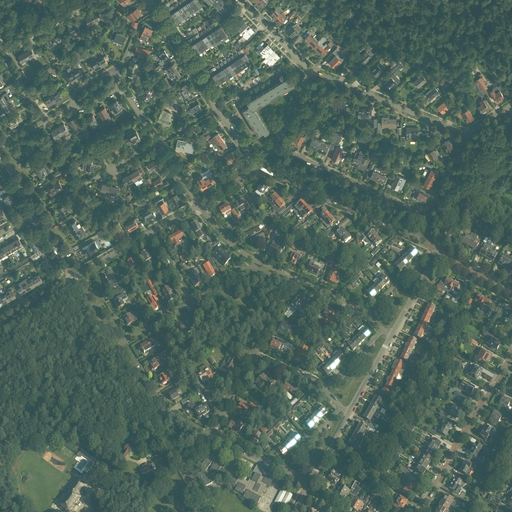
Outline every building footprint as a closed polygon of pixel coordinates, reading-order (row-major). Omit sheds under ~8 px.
[(195,11),(198,8),(192,0),(191,0),(189,2),(195,11)] [(192,0),(198,8),(202,6),(198,0),(192,0)] [(218,9),(219,8),(226,1),(224,0),(221,0),(215,6),(218,9)] [(218,9),(216,11),(219,14),(221,12),(223,13),(226,10),(225,9),(227,6),(229,5),(226,1),(219,8),(218,9)] [(191,13),(195,11),(189,2),(185,4),(190,11),(191,13)] [(187,16),(191,13),(190,11),(185,4),(182,7),(187,16)] [(283,10),(278,5),(275,8),(269,14),(275,19),(282,11),(283,10)] [(116,15),(117,15),(120,13),(125,9),(124,7),(117,10),(114,13),(116,15)] [(182,7),(178,9),(182,15),(185,20),(189,17),(187,16),(182,7)] [(301,17),(307,12),(303,8),(297,13),(301,17)] [(138,11),(137,9),(127,15),(131,20),(140,14),(141,13),(139,10),(138,11)] [(182,22),(185,20),(182,15),(178,9),(175,11),(182,22)] [(99,12),(101,17),(102,17),(107,24),(111,22),(103,10),(99,12)] [(97,24),(99,22),(98,19),(101,17),(99,12),(97,11),(91,14),(97,24)] [(178,24),(182,22),(175,11),(171,14),(178,24)] [(279,24),(285,18),(287,16),(282,11),(275,19),(279,24)] [(97,24),(91,14),(85,17),(89,24),(93,22),(95,25),(97,24)] [(238,29),(245,21),(242,18),(241,20),(239,22),(237,20),(235,22),(236,24),(235,26),(238,29)] [(241,32),(249,24),(245,21),(238,29),(241,32)] [(79,31),(78,30),(80,29),(76,23),(69,26),(73,33),(70,34),(73,39),(74,39),(82,34),(80,30),(79,31)] [(286,30),(289,33),(288,34),(291,36),(291,35),(292,36),(298,30),(299,32),(302,28),(296,23),(294,25),(293,24),(292,25),(286,30)] [(244,35),(245,34),(252,28),(249,24),(241,32),(244,35)] [(87,26),(85,28),(89,36),(93,34),(91,31),(87,26)] [(223,37),(226,35),(221,26),(217,28),(223,37)] [(313,47),(318,41),(313,36),(315,34),(313,32),(316,29),(313,26),(307,32),(309,34),(305,38),(313,47)] [(146,41),(149,36),(151,29),(145,27),(140,39),(146,41)] [(219,40),(223,37),(217,28),(214,31),(219,40)] [(250,38),(253,36),(251,34),(253,32),(255,31),(252,28),(245,34),(244,35),(247,38),(249,36),(250,38)] [(123,44),(126,36),(117,33),(117,32),(114,30),(110,39),(113,41),(114,40),(123,44)] [(214,31),(210,33),(216,42),(217,45),(221,42),(219,40),(214,31)] [(58,47),(61,46),(59,42),(62,40),(58,33),(52,36),(58,47)] [(212,44),(216,42),(210,33),(206,35),(212,44)] [(208,47),(212,44),(206,35),(202,38),(207,45),(208,47)] [(338,46),(346,38),(343,35),(335,43),(338,46)] [(58,47),(52,36),(46,40),(50,47),(54,45),(56,49),(58,47)] [(322,43),(326,39),(323,36),(318,41),(313,47),(316,49),(317,48),(323,55),(331,47),(330,46),(332,45),(329,42),(327,44),(326,43),(324,45),(322,43)] [(391,36),(385,42),(389,45),(395,39),(391,36)] [(205,49),(208,47),(207,45),(202,38),(199,40),(205,49)] [(201,52),(205,49),(199,40),(196,42),(201,51),(201,52)] [(198,54),(201,52),(201,51),(196,42),(192,45),(198,54)] [(264,47),(262,46),(257,51),(261,56),(263,54),(271,47),(268,44),(266,45),(264,47)] [(266,57),(274,50),(271,47),(263,54),(266,57)] [(31,64),(34,62),(32,59),(33,59),(31,56),(34,54),(31,48),(24,52),(28,58),(31,64)] [(373,53),(368,48),(366,51),(365,50),(362,53),(363,54),(359,59),(357,60),(360,63),(362,62),(364,64),(371,56),(373,53)] [(79,64),(80,63),(83,61),(80,56),(76,50),(73,52),(70,54),(75,63),(79,64)] [(168,56),(164,50),(159,54),(158,52),(154,54),(157,58),(159,57),(160,60),(163,59),(168,56)] [(274,50),(266,57),(265,59),(268,62),(269,60),(277,53),(274,50)] [(31,64),(28,58),(24,52),(18,55),(22,61),(25,59),(29,65),(31,64)] [(137,59),(140,60),(145,61),(147,55),(143,54),(138,53),(137,59)] [(280,56),(277,53),(269,60),(268,62),(273,67),(282,59),(281,59),(279,57),(280,56)] [(247,66),(251,63),(245,54),(241,57),(246,65),(247,66)] [(335,68),(342,60),(336,55),(329,63),(335,68)] [(100,56),(97,58),(98,60),(101,66),(107,63),(104,56),(101,58),(100,56)] [(243,68),(247,66),(246,65),(241,57),(237,59),(243,68)] [(91,63),(89,64),(93,70),(95,69),(95,70),(101,66),(98,60),(97,58),(96,58),(90,61),(91,63)] [(131,61),(126,73),(133,76),(139,64),(138,64),(140,60),(137,59),(134,58),(132,61),(131,61)] [(237,59),(234,61),(238,68),(240,70),(241,72),(244,70),(243,68),(237,59)] [(425,69),(432,62),(428,59),(421,66),(425,69)] [(9,70),(14,67),(10,60),(5,63),(9,70)] [(234,61),(230,64),(236,73),(237,74),(241,72),(240,70),(238,68),(234,61)] [(385,66),(380,62),(371,71),(375,76),(377,74),(378,75),(381,72),(380,71),(385,66)] [(402,66),(398,62),(389,71),(393,74),(402,66)] [(171,74),(177,70),(173,64),(167,68),(171,74)] [(233,75),(236,73),(230,64),(227,66),(233,75)] [(229,78),(233,75),(227,66),(223,69),(228,76),(229,78)] [(76,71),(74,67),(71,69),(77,80),(83,76),(79,69),(76,71)] [(71,84),(77,80),(71,69),(68,71),(70,74),(66,76),(71,84)] [(225,80),(229,78),(228,76),(223,69),(219,71),(225,80)] [(174,79),(180,76),(177,70),(171,74),(174,79)] [(222,82),(225,80),(219,71),(216,73),(222,82)] [(218,85),(222,82),(216,73),(212,76),(218,85)] [(414,82),(416,84),(419,86),(426,80),(421,74),(414,81),(414,82)] [(389,89),(396,82),(393,79),(395,77),(393,75),(391,76),(384,84),(389,89)] [(294,86),(289,76),(247,102),(249,105),(243,109),(258,135),(263,132),(265,134),(268,132),(255,109),(294,86)] [(486,94),(488,92),(486,88),(487,87),(480,77),(478,79),(476,80),(486,94)] [(15,82),(17,86),(19,85),(20,86),(24,84),(21,78),(15,82)] [(180,95),(189,90),(185,84),(179,87),(180,90),(178,91),(178,92),(180,95)] [(55,101),(62,97),(55,86),(49,90),(52,95),(55,101)] [(437,88),(434,86),(425,94),(430,99),(440,90),(437,88)] [(496,102),(504,97),(497,87),(490,91),(496,102)] [(152,91),(145,88),(141,97),(148,101),(148,100),(151,101),(152,101),(154,97),(157,91),(153,89),(152,91)] [(186,99),(192,95),(189,90),(180,95),(182,98),(183,98),(184,98),(185,99),(186,98),(186,99)] [(0,104),(5,102),(8,100),(10,99),(6,93),(0,96),(0,104)] [(49,105),(55,101),(52,95),(45,99),(49,105)] [(447,98),(445,96),(440,101),(442,103),(437,107),(442,112),(452,104),(447,98)] [(455,107),(465,98),(463,96),(453,105),(455,107)] [(344,106),(344,98),(331,98),(331,108),(335,108),(335,106),(339,106),(339,112),(345,112),(345,106),(344,106)] [(9,107),(13,105),(10,99),(8,100),(5,102),(0,104),(0,108),(2,112),(9,107)] [(173,100),(169,102),(172,108),(179,105),(178,104),(175,99),(173,100)] [(481,112),(488,107),(482,99),(476,104),(477,106),(481,112)] [(123,111),(116,101),(110,104),(115,112),(113,113),(115,115),(119,112),(120,113),(123,111)] [(193,115),(196,113),(202,110),(198,104),(190,109),(193,115)] [(104,108),(98,111),(103,118),(106,116),(109,121),(111,119),(113,124),(116,122),(113,116),(110,117),(109,115),(104,108)] [(371,117),(371,109),(358,109),(358,117),(371,117)] [(473,117),(468,109),(463,112),(462,110),(457,114),(459,117),(463,114),(467,121),(473,117)] [(169,126),(173,119),(170,118),(172,114),(162,110),(161,113),(157,121),(169,126)] [(11,127),(18,123),(17,123),(22,120),(19,114),(8,121),(11,127)] [(97,122),(93,115),(87,118),(92,127),(95,124),(98,128),(100,127),(102,131),(103,131),(105,130),(100,121),(97,122)] [(75,132),(81,128),(75,117),(68,121),(75,132)] [(388,119),(388,117),(382,117),(382,123),(378,123),(378,133),(382,133),(382,128),(396,128),(396,119),(388,119)] [(205,137),(210,134),(208,130),(213,127),(209,121),(203,126),(205,129),(202,130),(205,134),(204,134),(205,137)] [(61,134),(68,130),(64,124),(57,127),(61,134)] [(55,138),(61,134),(57,127),(51,131),(55,138)] [(86,140),(92,137),(86,127),(81,130),(86,140)] [(306,142),(308,138),(311,132),(312,129),(309,128),(303,140),(306,142)] [(418,132),(418,128),(406,128),(406,135),(406,137),(407,137),(407,141),(419,141),(419,132),(418,132)] [(130,137),(125,139),(127,143),(132,141),(133,142),(140,138),(136,132),(136,131),(129,135),(129,136),(130,137)] [(300,144),(304,136),(301,134),(302,133),(299,131),(294,141),(300,144)] [(335,147),(336,147),(343,133),(339,131),(338,134),(333,146),(336,147),(335,147)] [(211,138),(215,144),(222,139),(218,133),(211,138)] [(333,146),(338,134),(336,133),(328,148),(332,150),(332,149),(333,146)] [(359,135),(357,140),(367,144),(369,140),(359,135)] [(317,150),(320,142),(321,141),(313,137),(309,146),(317,150)] [(104,147),(99,138),(95,140),(98,145),(98,144),(100,149),(104,147)] [(178,139),(175,149),(192,153),(194,145),(193,145),(194,141),(191,140),(186,138),(185,141),(178,139)] [(222,139),(215,144),(214,145),(219,150),(226,145),(222,139)] [(449,142),(448,140),(442,144),(447,151),(452,148),(451,145),(452,145),(450,142),(449,142)] [(325,153),(328,148),(329,144),(321,141),(320,142),(317,150),(325,153)] [(28,155),(31,153),(30,152),(33,149),(31,146),(34,145),(33,142),(23,147),(27,153),(28,155)] [(112,154),(118,151),(113,142),(107,146),(112,154)] [(52,153),(57,151),(54,145),(44,151),(46,154),(51,151),(52,153)] [(344,158),(345,156),(344,156),(347,151),(337,147),(331,159),(338,162),(339,159),(342,160),(344,157),(344,158)] [(432,160),(437,157),(436,155),(439,154),(435,148),(427,153),(425,154),(425,155),(426,158),(428,158),(430,157),(432,160)] [(366,157),(372,160),(374,156),(375,156),(377,151),(373,149),(366,157)] [(230,164),(234,161),(233,159),(235,157),(231,151),(225,156),(229,162),(229,161),(230,164)] [(360,160),(362,155),(359,154),(357,158),(354,157),(351,163),(357,166),(360,160)] [(85,162),(82,161),(78,160),(78,161),(82,161),(95,164),(96,157),(85,155),(84,157),(86,158),(85,162)] [(212,165),(222,158),(220,155),(219,156),(210,162),(212,165)] [(363,169),(368,158),(362,156),(361,160),(360,160),(357,166),(363,169)] [(46,166),(42,160),(40,161),(33,165),(37,171),(48,165),(47,165),(46,166)] [(156,172),(160,170),(158,166),(155,160),(148,164),(148,165),(146,166),(150,173),(155,170),(156,172)] [(81,168),(94,170),(95,164),(82,161),(78,161),(78,163),(81,164),(81,168)] [(402,168),(404,164),(398,161),(393,172),(397,174),(400,167),(402,168)] [(72,175),(75,174),(70,164),(67,166),(72,175)] [(40,177),(47,173),(49,172),(47,168),(49,167),(48,165),(37,171),(40,177)] [(377,180),(381,171),(382,169),(375,166),(370,177),(377,180)] [(431,169),(429,168),(428,170),(427,169),(425,169),(424,170),(422,174),(425,175),(427,177),(427,176),(433,180),(437,172),(431,169)] [(143,173),(140,169),(138,170),(138,169),(130,174),(134,180),(133,180),(137,185),(143,182),(140,179),(142,177),(141,175),(143,173)] [(61,170),(50,176),(52,179),(63,173),(61,170)] [(383,183),(386,177),(383,175),(384,172),(381,171),(377,180),(383,183)] [(208,186),(214,182),(210,176),(212,175),(210,172),(203,176),(208,186)] [(126,185),(133,180),(134,180),(130,174),(122,179),(126,185)] [(399,176),(397,175),(396,174),(391,186),(397,189),(398,187),(401,188),(405,179),(399,176)] [(202,176),(201,175),(196,178),(199,183),(198,183),(201,187),(200,187),(201,189),(202,188),(202,189),(208,186),(203,176),(202,176)] [(429,188),(433,180),(427,176),(427,177),(423,184),(429,188)] [(152,182),(155,187),(163,183),(160,178),(152,182)] [(51,195),(59,190),(63,188),(59,181),(47,188),(51,195)] [(107,196),(110,186),(103,184),(101,187),(100,189),(101,189),(101,190),(105,191),(103,197),(106,198),(107,196)] [(264,184),(255,193),(260,198),(264,195),(263,194),(269,188),(264,184)] [(117,199),(117,192),(118,188),(110,186),(107,196),(117,199)] [(175,205),(181,201),(176,194),(177,194),(175,191),(173,187),(169,190),(172,196),(171,197),(175,205)] [(4,189),(0,191),(0,190),(0,200),(0,202),(4,199),(7,204),(9,202),(10,204),(14,202),(9,194),(7,195),(4,189)] [(424,202),(427,196),(416,190),(413,196),(424,202)] [(280,200),(275,195),(271,199),(270,197),(266,201),(271,207),(280,200)] [(244,203),(240,197),(234,201),(237,205),(235,206),(238,209),(239,209),(240,212),(245,209),(246,211),(250,209),(246,202),(244,203)] [(162,198),(154,202),(157,206),(157,205),(162,213),(168,209),(164,202),(164,201),(162,198)] [(280,210),(285,205),(280,200),(271,207),(273,210),(277,206),(280,210)] [(307,206),(303,201),(297,205),(294,207),(297,211),(294,213),(296,216),(298,214),(300,213),(307,206)] [(62,202),(56,205),(58,208),(62,215),(71,210),(67,203),(64,205),(62,202)] [(219,210),(222,216),(226,213),(227,215),(231,213),(230,211),(231,211),(227,205),(219,210)] [(284,215),(293,207),(292,205),(283,213),(284,215)] [(300,213),(298,214),(303,220),(307,216),(308,216),(310,214),(312,211),(307,206),(300,213)] [(147,221),(150,220),(149,219),(155,215),(152,209),(143,214),(147,221)] [(242,222),(235,209),(231,211),(235,218),(234,218),(236,221),(237,220),(239,223),(242,222)] [(261,217),(264,214),(260,209),(256,212),(256,214),(257,215),(258,216),(259,216),(261,217)] [(112,220),(118,217),(115,211),(109,214),(112,220)] [(323,224),(330,216),(325,211),(320,216),(321,216),(320,217),(322,219),(319,221),(322,224),(323,223),(323,224)] [(331,226),(333,225),(332,224),(335,221),(330,216),(323,224),(327,228),(330,226),(331,226)] [(126,224),(130,231),(133,229),(132,228),(138,225),(137,223),(139,221),(137,218),(126,224)] [(491,227),(493,223),(484,219),(483,222),(485,223),(487,224),(489,225),(486,231),(488,232),(491,227)] [(303,230),(311,222),(309,220),(301,227),(303,230)] [(74,222),(68,225),(72,232),(81,227),(79,224),(77,225),(74,222)] [(191,226),(190,226),(192,230),(193,229),(196,234),(196,233),(200,238),(205,235),(202,230),(201,230),(196,222),(191,225),(191,226)] [(118,238),(124,235),(120,229),(121,228),(118,223),(113,226),(116,230),(113,231),(118,238)] [(293,229),(295,232),(302,226),(299,223),(293,229)] [(269,240),(274,228),(275,225),(271,224),(269,228),(270,228),(268,232),(266,238),(269,240)] [(81,226),(81,227),(72,232),(76,238),(81,235),(81,236),(86,234),(81,226)] [(341,239),(343,237),(346,234),(341,229),(336,234),(341,239)] [(101,240),(108,236),(104,230),(97,234),(101,240)] [(261,232),(259,230),(255,232),(254,230),(245,235),(248,240),(248,239),(249,239),(252,244),(264,238),(261,232)] [(368,245),(369,245),(371,242),(377,237),(372,232),(367,237),(364,240),(369,244),(368,245)] [(182,236),(180,233),(174,236),(178,243),(179,245),(187,241),(183,235),(182,236)] [(346,243),(351,238),(346,234),(343,237),(341,239),(338,241),(340,243),(341,242),(343,245),(343,246),(340,249),(343,252),(349,247),(346,243)] [(364,240),(367,237),(363,234),(357,240),(356,242),(358,244),(360,244),(364,240)] [(470,243),(475,236),(472,234),(470,236),(466,234),(462,243),(468,246),(470,243)] [(174,248),(179,245),(178,243),(174,236),(168,239),(172,245),(174,248)] [(479,243),(476,242),(477,240),(476,240),(478,237),(475,236),(470,243),(468,246),(475,250),(479,243)] [(33,258),(40,254),(41,253),(38,248),(41,247),(35,237),(29,241),(35,252),(31,255),(33,258)] [(371,242),(369,245),(371,247),(373,244),(376,247),(381,242),(377,237),(371,242)] [(17,248),(22,245),(18,238),(13,242),(17,248)] [(97,248),(93,241),(82,248),(84,252),(84,253),(85,255),(86,255),(89,253),(90,254),(93,253),(92,251),(97,248)] [(12,251),(17,248),(13,242),(8,245),(12,251)] [(280,246),(273,243),(269,252),(275,255),(275,256),(279,257),(282,250),(283,250),(285,247),(281,245),(280,246)] [(488,255),(492,248),(485,244),(479,255),(485,258),(487,255),(488,255)] [(6,254),(12,251),(8,245),(3,248),(6,254)] [(411,249),(409,247),(407,249),(409,252),(407,253),(412,259),(417,254),(412,249),(411,249)] [(224,252),(219,248),(213,255),(224,266),(231,259),(226,255),(227,254),(226,254),(224,252)] [(371,254),(373,256),(380,250),(377,248),(371,254)] [(496,255),(497,254),(494,252),(496,250),(492,248),(488,255),(487,255),(485,258),(493,262),(496,255)] [(145,262),(151,259),(147,251),(141,255),(145,262)] [(49,263),(46,259),(47,258),(44,252),(41,253),(40,254),(43,260),(40,263),(42,267),(44,266),(46,270),(52,266),(49,262),(49,263)] [(292,255),(288,262),(295,265),(298,260),(299,260),(301,256),(297,254),(293,252),(292,255)] [(408,263),(412,259),(407,253),(403,258),(408,263)] [(327,266),(330,259),(331,256),(327,254),(325,257),(327,258),(324,264),(320,262),(319,264),(314,262),(313,266),(310,264),(306,271),(317,276),(320,269),(321,266),(323,266),(324,265),(327,266)] [(507,265),(510,259),(510,258),(511,257),(504,254),(498,265),(504,268),(506,264),(507,265)] [(216,266),(215,266),(213,263),(214,263),(211,258),(207,260),(209,263),(203,267),(210,278),(216,275),(215,273),(218,272),(217,270),(218,269),(216,266)] [(336,284),(338,278),(336,277),(338,273),(330,269),(335,260),(331,258),(329,262),(330,262),(327,268),(330,269),(327,276),(328,276),(326,280),(333,283),(336,284)] [(378,260),(375,258),(369,263),(372,266),(378,260)] [(404,267),(408,263),(403,258),(399,262),(404,267)] [(132,271),(138,268),(133,259),(126,264),(130,272),(132,271)] [(399,271),(404,267),(399,262),(394,266),(399,271)] [(114,281),(110,275),(112,274),(109,269),(106,271),(109,275),(108,276),(101,280),(104,287),(111,283),(111,282),(114,281)] [(195,287),(201,283),(196,275),(199,273),(196,269),(191,272),(193,275),(189,277),(195,287)] [(155,278),(151,281),(152,283),(157,280),(157,281),(166,277),(164,273),(156,278),(155,278)] [(37,284),(42,281),(38,274),(33,277),(33,278),(37,284)] [(31,287),(37,284),(33,278),(33,277),(32,275),(26,278),(31,287)] [(385,286),(389,282),(384,276),(379,281),(385,286)] [(26,290),(31,287),(26,278),(21,281),(26,290)] [(447,294),(449,291),(450,290),(450,289),(454,282),(448,279),(446,282),(442,280),(438,286),(440,287),(443,288),(442,289),(441,291),(447,294)] [(21,293),(26,290),(21,281),(18,282),(19,283),(16,285),(17,287),(16,288),(19,293),(21,292),(21,293)] [(380,290),(385,286),(379,281),(375,285),(380,290)] [(456,292),(460,285),(454,282),(450,289),(450,290),(449,291),(452,292),(453,290),(456,292)] [(113,285),(111,283),(104,287),(108,292),(118,286),(116,284),(113,285)] [(155,296),(159,294),(153,285),(149,287),(155,296)] [(376,294),(380,290),(375,285),(371,289),(376,294)] [(13,289),(11,286),(5,290),(10,300),(16,296),(12,290),(13,289),(13,290),(13,289)] [(127,292),(132,290),(130,286),(119,293),(120,295),(126,291),(127,292)] [(174,299),(170,291),(168,288),(162,291),(168,302),(174,299)] [(371,299),(376,294),(371,289),(366,293),(371,299)] [(5,303),(10,300),(5,290),(0,292),(2,296),(1,296),(5,303)] [(301,294),(292,303),(299,309),(300,307),(306,313),(309,310),(311,312),(314,309),(312,307),(314,305),(313,304),(316,302),(313,300),(309,304),(306,301),(307,300),(301,294)] [(127,299),(125,295),(120,298),(113,301),(118,309),(124,306),(122,302),(127,299)] [(481,305),(485,299),(478,295),(475,302),(481,305)] [(152,296),(147,298),(154,311),(160,307),(154,297),(153,298),(152,296)] [(488,318),(493,309),(490,307),(491,304),(490,303),(491,302),(485,299),(481,305),(478,312),(485,316),(488,318)] [(432,313),(435,307),(429,304),(426,310),(432,312),(432,313)] [(128,326),(134,322),(133,322),(137,319),(133,313),(134,312),(133,309),(136,307),(135,305),(128,309),(131,314),(123,318),(126,323),(127,326),(128,326)] [(324,320),(322,322),(326,325),(328,323),(331,325),(334,323),(336,320),(341,315),(337,311),(335,314),(333,312),(328,308),(326,311),(325,310),(324,312),(324,313),(322,315),(326,318),(325,320),(324,320)] [(430,318),(432,313),(432,312),(426,310),(423,315),(430,318)] [(511,313),(508,311),(507,312),(504,311),(502,316),(504,317),(503,318),(511,323),(511,321),(511,313)] [(427,323),(430,318),(423,315),(421,320),(427,323)] [(185,334),(193,329),(191,326),(192,326),(188,319),(178,325),(179,326),(173,329),(176,335),(183,331),(185,334)] [(425,329),(427,323),(421,320),(418,326),(425,329)] [(293,328),(283,323),(281,326),(280,326),(278,329),(279,329),(278,331),(283,333),(283,332),(289,336),(293,328)] [(358,331),(360,333),(365,339),(370,334),(362,326),(358,331)] [(422,334),(425,329),(418,326),(416,331),(422,334)] [(420,340),(422,334),(416,331),(413,337),(420,340)] [(361,343),(365,339),(360,333),(356,338),(361,343)] [(495,350),(497,350),(499,346),(498,346),(499,344),(498,343),(499,341),(488,334),(486,337),(489,339),(486,344),(491,347),(491,348),(495,350)] [(477,347),(478,344),(465,336),(464,339),(477,347)] [(414,346),(416,340),(410,337),(407,343),(414,346)] [(361,343),(356,338),(352,342),(351,341),(350,341),(351,342),(357,347),(361,343)] [(274,341),(270,348),(278,352),(279,348),(282,350),(283,347),(290,350),(292,346),(279,339),(277,342),(274,341)] [(352,351),(357,347),(351,342),(350,341),(349,339),(347,341),(346,340),(343,342),(347,346),(345,349),(347,351),(350,349),(352,351)] [(157,343),(155,340),(152,342),(152,340),(140,347),(144,353),(151,349),(155,346),(154,345),(157,343)] [(411,351),(414,346),(407,343),(405,348),(411,351)] [(173,349),(170,345),(161,350),(156,353),(158,355),(169,349),(170,351),(173,349)] [(296,356),(294,360),(301,363),(307,349),(300,346),(297,353),(295,352),(294,355),(296,356)] [(409,357),(411,351),(405,348),(402,354),(409,357)] [(492,355),(484,351),(483,352),(482,351),(479,356),(477,355),(474,360),(478,362),(479,363),(485,366),(488,361),(489,361),(489,360),(492,355)] [(340,363),(345,359),(339,354),(335,358),(340,363)] [(406,362),(409,357),(402,354),(400,359),(406,362)] [(231,372),(237,361),(230,357),(227,363),(224,362),(221,369),(225,371),(225,369),(230,371),(231,372)] [(153,370),(154,370),(163,365),(159,358),(150,363),(152,367),(151,367),(153,370)] [(336,368),(340,363),(335,358),(330,362),(336,368)] [(401,369),(404,363),(397,360),(395,366),(401,369)] [(331,372),(336,368),(330,362),(326,366),(331,372)] [(331,372),(326,366),(324,364),(322,366),(324,368),(322,371),(327,376),(331,372)] [(212,376),(208,369),(207,368),(206,365),(200,369),(202,372),(198,375),(202,382),(206,379),(208,377),(209,378),(212,376)] [(392,371),(399,374),(401,369),(395,366),(392,371)] [(476,381),(482,371),(473,366),(470,372),(467,370),(465,374),(467,376),(476,381)] [(392,371),(390,377),(396,380),(398,381),(399,381),(401,376),(398,375),(399,374),(392,371)] [(167,377),(165,374),(158,378),(162,385),(169,381),(169,380),(171,379),(169,376),(167,377)] [(268,395),(273,389),(270,386),(272,384),(263,375),(255,382),(268,395)] [(470,394),(474,388),(469,385),(471,382),(460,376),(457,380),(462,382),(459,388),(470,394)] [(387,382),(394,385),(396,386),(398,381),(396,380),(390,377),(387,382)] [(391,390),(394,385),(387,382),(385,387),(391,390)] [(297,393),(290,385),(287,383),(282,388),(285,390),(282,392),(285,395),(287,392),(292,397),(291,398),(292,399),(286,405),(290,408),(298,401),(294,396),(297,393)] [(389,396),(391,390),(385,387),(382,393),(389,396)] [(175,391),(168,395),(172,401),(174,400),(176,404),(181,400),(179,397),(177,394),(179,393),(180,393),(178,390),(175,391)] [(464,405),(468,399),(456,392),(452,399),(464,405)] [(186,409),(186,410),(194,414),(197,415),(199,418),(203,416),(204,418),(207,416),(206,414),(209,412),(205,405),(204,406),(203,404),(197,407),(197,408),(189,404),(188,403),(187,402),(191,400),(189,397),(181,402),(185,409),(186,409)] [(383,401),(375,397),(372,402),(378,406),(381,408),(384,402),(388,405),(393,408),(395,405),(384,399),(383,401)] [(507,400),(503,398),(499,404),(506,409),(509,404),(511,405),(511,401),(511,400),(508,399),(507,400)] [(375,411),(378,406),(372,402),(369,408),(375,411)] [(247,415),(251,408),(241,403),(237,410),(247,415)] [(261,412),(262,409),(251,403),(250,406),(261,412)] [(314,409),(317,412),(323,417),(327,413),(319,405),(314,409)] [(454,405),(451,410),(450,409),(448,413),(452,415),(453,414),(457,416),(459,413),(461,414),(462,411),(461,410),(454,405)] [(372,417),(375,411),(369,408),(366,413),(372,417)] [(269,418),(271,413),(263,410),(260,415),(264,417),(264,415),(269,418)] [(495,411),(489,420),(497,424),(502,416),(495,411)] [(319,421),(323,417),(317,412),(313,416),(319,421)] [(314,426),(319,421),(313,416),(310,413),(306,418),(309,420),(314,426)] [(369,422),(372,417),(366,413),(363,418),(369,422)] [(448,432),(452,426),(445,423),(447,420),(440,415),(438,419),(442,422),(441,424),(443,426),(442,428),(448,432)] [(309,420),(306,418),(301,422),(310,430),(314,426),(309,420)] [(232,421),(228,427),(235,430),(233,433),(238,435),(242,426),(240,425),(241,422),(235,419),(234,422),(232,421)] [(409,422),(405,429),(411,433),(415,426),(409,422)] [(363,432),(365,433),(367,431),(368,432),(370,429),(374,431),(376,429),(374,428),(369,425),(368,427),(360,423),(357,429),(363,432)] [(491,437),(493,435),(494,432),(492,431),(492,430),(485,427),(482,432),(491,437)] [(448,432),(442,428),(440,430),(438,429),(436,431),(439,433),(445,437),(448,432)] [(367,434),(365,433),(363,432),(357,429),(354,434),(360,437),(364,439),(367,434)] [(256,444),(261,434),(255,431),(250,441),(256,444)] [(488,444),(490,440),(491,437),(482,432),(479,437),(485,441),(485,442),(488,444)] [(296,444),(300,439),(295,434),(291,438),(296,444)] [(354,434),(351,439),(358,442),(360,444),(363,439),(360,437),(354,434)] [(430,445),(437,449),(441,444),(429,437),(428,440),(429,441),(428,444),(430,445)] [(292,448),(296,444),(291,438),(287,443),(292,448)] [(364,465),(367,463),(364,460),(366,459),(357,450),(360,444),(358,442),(351,439),(348,444),(354,448),(353,450),(356,453),(354,455),(364,465)] [(287,452),(292,448),(287,443),(282,447),(287,452)] [(475,444),(472,449),(483,455),(487,449),(478,444),(478,445),(475,444)] [(129,453),(132,449),(127,445),(124,450),(125,450),(121,457),(124,459),(128,452),(129,453)] [(283,457),(287,452),(282,447),(280,445),(276,449),(283,457)] [(434,455),(437,449),(430,445),(427,450),(434,455)] [(215,474),(208,477),(205,471),(207,470),(220,453),(214,448),(213,447),(200,463),(199,464),(203,467),(200,470),(202,473),(197,476),(204,488),(218,480),(215,474)] [(83,448),(80,453),(94,464),(98,459),(83,448)] [(422,454),(424,455),(431,460),(434,455),(427,450),(425,449),(422,454)] [(483,455),(472,449),(469,454),(472,456),(471,457),(480,462),(483,455)] [(397,459),(400,455),(393,451),(391,454),(397,459)] [(428,465),(431,460),(424,455),(420,460),(428,465)] [(414,464),(417,466),(425,470),(428,465),(420,460),(417,458),(414,464)] [(238,475),(228,470),(230,467),(223,464),(223,463),(216,459),(210,470),(218,473),(219,471),(221,472),(218,477),(226,481),(227,478),(229,479),(227,484),(234,488),(235,485),(237,486),(235,491),(242,495),(243,492),(245,494),(243,498),(257,505),(261,498),(260,498),(263,493),(265,494),(267,489),(265,488),(267,486),(270,487),(273,480),(266,476),(265,479),(261,477),(265,470),(257,466),(253,473),(255,474),(253,478),(251,477),(248,483),(243,480),(236,477),(238,475)] [(344,476),(352,462),(349,460),(345,467),(344,466),(340,473),(344,476)] [(507,468),(510,464),(504,460),(501,465),(507,468)] [(465,461),(462,466),(471,471),(476,464),(471,461),(469,463),(465,461)] [(143,469),(140,471),(142,476),(150,471),(153,469),(150,464),(148,466),(146,464),(142,467),(143,469)] [(425,470),(417,466),(416,468),(413,466),(411,469),(422,475),(425,470)] [(471,471),(462,466),(459,472),(466,475),(468,476),(470,474),(471,471)] [(329,471),(325,476),(331,481),(331,482),(332,482),(335,484),(337,482),(339,480),(336,477),(333,474),(336,471),(332,468),(330,471),(329,471)] [(411,475),(404,468),(401,471),(407,477),(408,477),(411,475)] [(493,474),(489,471),(485,478),(489,481),(493,474)] [(401,483),(403,484),(405,484),(406,485),(414,490),(416,485),(412,483),(413,482),(404,477),(401,483)] [(458,479),(455,478),(452,483),(462,489),(463,486),(464,487),(466,483),(458,479)] [(67,511),(69,511),(80,498),(79,497),(87,486),(77,479),(68,489),(70,491),(59,506),(67,511)] [(459,496),(462,491),(461,491),(462,489),(452,483),(449,489),(451,490),(451,491),(459,496)] [(407,492),(411,494),(414,490),(406,485),(405,484),(403,484),(400,489),(403,490),(407,492)] [(350,492),(345,489),(346,487),(342,486),(340,489),(339,488),(336,494),(340,496),(339,498),(344,500),(347,495),(348,495),(350,492)] [(110,490),(101,494),(104,500),(113,496),(110,490)] [(287,506),(292,495),(282,490),(276,500),(287,506)] [(407,502),(403,499),(404,498),(400,496),(397,495),(394,500),(404,506),(407,502)] [(456,499),(454,501),(445,495),(442,501),(450,505),(451,502),(455,505),(456,502),(457,503),(460,502),(460,501),(456,499)] [(498,506),(501,501),(490,495),(487,500),(498,506)] [(365,507),(370,498),(367,496),(364,502),(360,499),(353,511),(355,511),(357,511),(358,511),(360,511),(363,506),(365,507)] [(353,511),(360,499),(355,497),(353,497),(349,505),(350,506),(349,508),(353,511)] [(511,497),(510,500),(508,499),(507,500),(504,498),(503,502),(505,503),(507,505),(511,507),(511,497)] [(394,507),(397,509),(398,508),(402,510),(404,506),(394,500),(391,505),(394,507)] [(439,506),(447,511),(450,505),(442,501),(439,506)]
